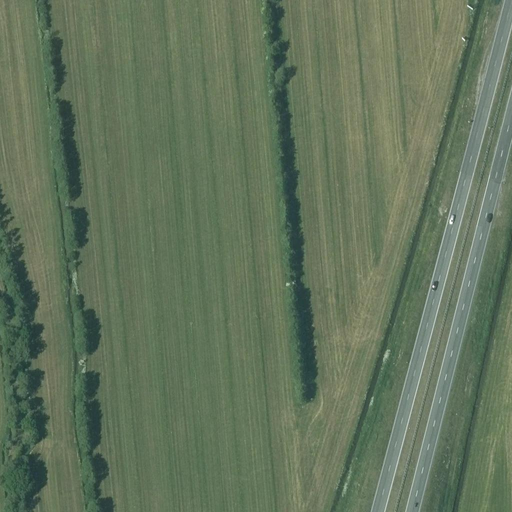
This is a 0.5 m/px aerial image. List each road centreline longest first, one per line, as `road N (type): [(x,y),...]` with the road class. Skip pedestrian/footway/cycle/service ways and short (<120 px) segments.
road 1 (trunk): [(511,0),(377,511)]
road 2 (trunk): [(412,511),(511,113)]
